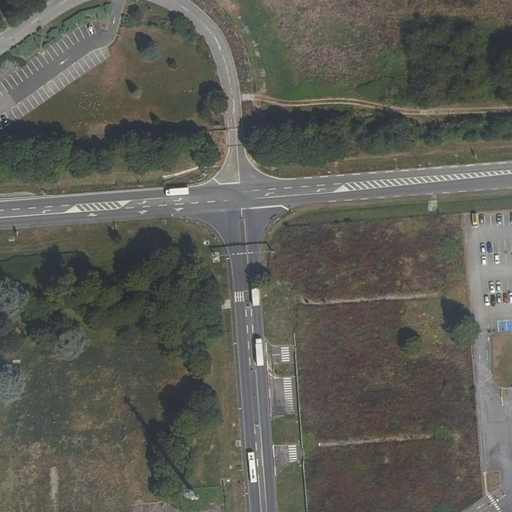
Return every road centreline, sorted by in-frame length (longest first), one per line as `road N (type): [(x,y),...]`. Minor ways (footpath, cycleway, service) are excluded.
road 1 (unclassified): [(263,511),(243,202)]
road 2 (tertiary): [(511,171),(242,190)]
road 3 (tertiary): [(243,202),(511,178)]
road 4 (tertiary): [(0,224),(243,202)]
road 5 (tertiary): [(242,190),(0,210)]
road 6 (unclassified): [(242,190),(230,63),(187,10),(162,0)]
